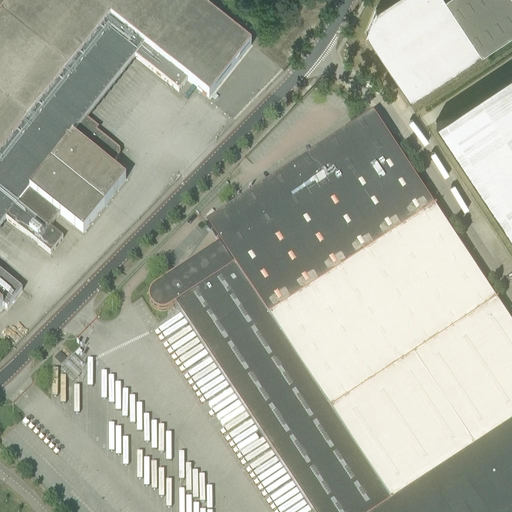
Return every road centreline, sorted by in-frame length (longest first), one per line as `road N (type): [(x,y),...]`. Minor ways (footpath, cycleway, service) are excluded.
road 1 (tertiary): [(0,380),(315,54)]
road 2 (unclassified): [(511,297),(386,107),(315,54)]
